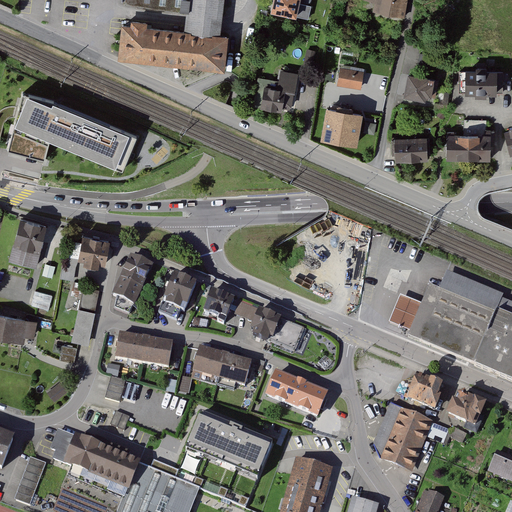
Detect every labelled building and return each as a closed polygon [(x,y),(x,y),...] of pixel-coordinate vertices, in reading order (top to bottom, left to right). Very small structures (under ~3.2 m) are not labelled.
[(236,0),(128,0),(129,3),(196,9),(194,32),(122,25),(118,64),(230,74),(236,0)] [(307,0),(274,0),(272,15),(303,21),(307,0)] [(410,0),(373,0),(371,12),(407,19),(410,0)] [(296,116),(304,69),(284,65),(280,86),(262,83),(258,109),(296,116)] [(367,72),(341,68),(338,88),(363,92),(367,72)] [(504,74),(467,71),(466,96),(502,98),(504,74)] [(442,81),(410,75),(406,99),(437,105),(442,81)] [(124,175),(139,138),(53,102),(23,95),(9,150),(44,158),(49,144),(124,175)] [(367,111),(330,105),(324,142),(360,148),(367,111)] [(366,121),(365,133),(376,134),(377,122),(366,121)] [(429,132),(393,136),(396,163),(432,159),(429,132)] [(493,132),(448,132),(448,160),(493,160),(493,132)] [(47,225),(20,220),(11,264),(38,269),(47,225)] [(114,243),(84,237),(79,267),(108,272),(114,243)] [(132,251),(115,295),(136,303),(153,259),(132,251)] [(511,297),(447,271),(442,284),(432,280),(421,306),(399,297),(386,330),(409,339),(511,381),(511,297)] [(202,283),(175,273),(160,311),(187,322),(202,283)] [(236,298),(213,288),(203,312),(226,322),(236,298)] [(37,290),(34,307),(50,310),(53,293),(37,290)] [(260,309),(242,302),(237,316),(255,324),(260,309)] [(70,343),(89,346),(94,310),(75,307),(70,343)] [(38,316),(0,309),(0,336),(34,343),(38,316)] [(305,330),(264,311),(253,335),(294,353),(305,330)] [(177,347),(120,337),(116,363),(172,373),(177,347)] [(62,360),(76,362),(78,348),(64,346),(62,360)] [(256,366),(201,349),(194,374),(248,390),(256,366)] [(334,365),(326,357),(317,364),(325,373),(334,365)] [(119,376),(120,365),(109,365),(108,376),(119,376)] [(327,392),(277,373),(268,398),(318,417),(327,392)] [(449,389),(417,375),(406,403),(437,416),(449,389)] [(128,381),(112,377),(107,400),(123,404),(128,381)] [(183,377),(179,394),(190,396),(194,380),(183,377)] [(46,393),(54,405),(69,394),(61,382),(46,393)] [(490,409),(459,394),(448,418),(479,432),(490,409)] [(430,425),(392,409),(372,455),(411,471),(430,425)] [(330,431),(340,434),(345,418),(336,415),(330,431)] [(446,444),(452,431),(437,425),(432,439),(446,444)] [(457,428),(452,439),(465,444),(470,433),(457,428)] [(70,472),(131,497),(142,471),(144,467),(140,466),(60,431),(51,449),(70,472)] [(218,503),(234,465),(155,432),(140,466),(144,467),(142,471),(207,498),(218,503)] [(17,441),(0,434),(0,475),(4,477),(17,441)] [(511,455),(499,450),(489,474),(511,483),(511,455)] [(49,467),(32,460),(15,501),(32,508),(49,467)] [(322,511),(334,472),(299,462),(284,511),(322,511)] [(200,511),(207,498),(142,471),(131,497),(124,511),(200,511)] [(53,511),(124,511),(131,497),(70,472),(53,511)] [(439,511),(445,498),(426,491),(418,511),(439,511)] [(386,511),(387,511),(356,502),(352,511),(386,511)]
